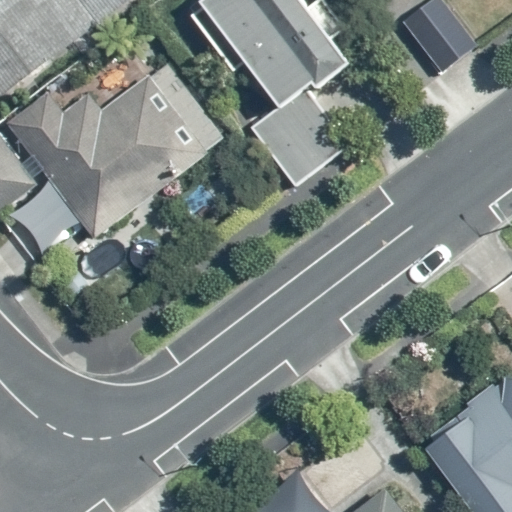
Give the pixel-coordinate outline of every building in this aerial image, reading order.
[(0,0),(0,94),(101,19),(86,0),(0,0)] [(86,0),(101,19),(125,0),(86,0)] [(343,57),(300,0),(193,0),(275,108),(343,57)] [(447,0),(424,0),(414,8),(452,59),(477,41),(447,0)] [(1,132),(79,221),(93,237),(225,139),(167,62),(102,111),(68,73),(1,132)] [(347,153),(324,119),(270,155),(293,189),(347,153)] [(0,208),(41,255),(79,221),(1,132),(0,132),(0,208)] [(448,434),(427,449),(472,511),(511,511),(511,376),(505,376),(440,422),(448,434)] [(404,511),(387,488),(354,511),(404,511)]
